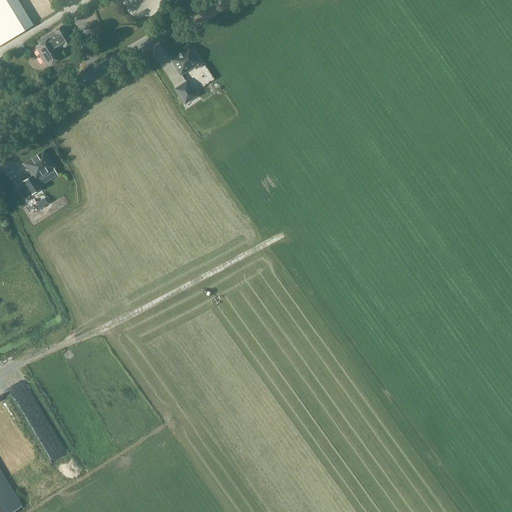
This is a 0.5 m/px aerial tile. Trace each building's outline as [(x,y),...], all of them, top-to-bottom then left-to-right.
[(0,0),(0,46),(26,30),(7,0),(0,0)] [(34,48),(40,59),(39,61),(42,66),(45,67),(46,69),(59,62),(53,52),(59,48),(60,49),(68,45),(58,29),(51,33),(52,35),(45,39),(44,38),(35,43),(37,46),(34,48)] [(194,66),(195,68),(203,63),(192,46),(171,60),(181,74),(194,66)] [(206,77),(210,74),(205,65),(201,68),(206,77)] [(196,96),(186,81),(174,89),(184,104),(185,104),(186,107),(197,100),(195,97),(196,96)] [(31,176),(21,182),(30,195),(40,189),(39,187),(35,180),(53,168),(54,167),(43,150),(23,163),(31,176)] [(44,198),(36,203),(39,208),(47,203),(44,198)] [(0,398),(22,386),(12,368),(0,374),(0,378),(4,386),(0,388),(0,398)] [(29,477),(40,468),(36,463),(25,472),(29,477)] [(0,511),(10,511),(21,506),(0,470),(0,511)]
